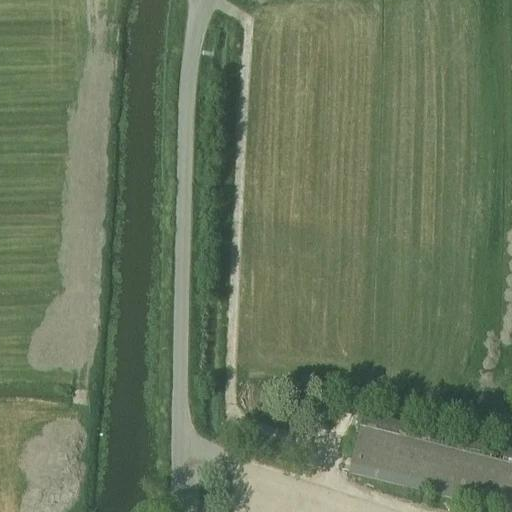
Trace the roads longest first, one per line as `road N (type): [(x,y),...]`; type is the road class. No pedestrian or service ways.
road 1 (track): [(328,495),(330,456),(229,412),(245,25),(214,0)]
road 2 (unclassified): [(178,511),(189,87),(206,0)]
